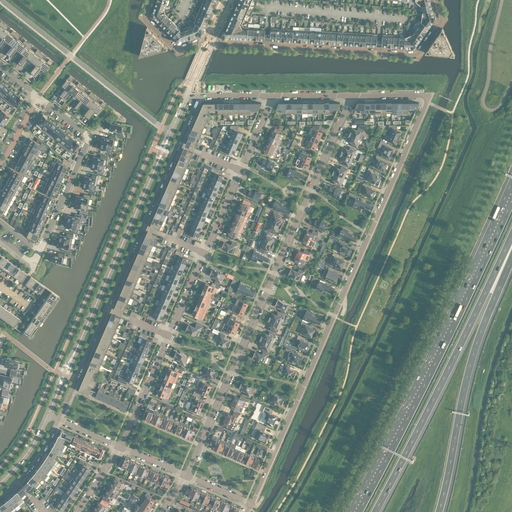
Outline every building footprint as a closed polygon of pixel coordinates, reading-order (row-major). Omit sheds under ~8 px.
[(193,24),(184,28),(189,39),(189,40),(194,38),(194,37),(198,35),(199,36),(201,37),(204,36),(205,33),(204,30),(205,27),(216,0),(198,0),(189,21),(194,23),(193,24)] [(247,39),(248,27),(248,22),(248,21),(250,16),(255,7),(255,5),(257,2),(257,0),(238,0),(237,5),(235,10),(232,15),(230,19),(225,32),(224,32),(222,34),(221,37),(223,39),(226,40),(228,38),(233,38),(242,39),(242,40),(247,40),(247,39)] [(164,10),(166,5),(156,2),(155,7),(164,10)] [(421,6),(422,12),(432,10),(430,4),(421,6)] [(152,13),(151,16),(156,15),(165,13),(164,10),(155,7),(153,13),(152,13)] [(432,10),(422,12),(421,17),(431,19),(436,20),(435,17),(434,17),(432,10)] [(165,15),(165,13),(156,15),(151,16),(153,18),(154,18),(158,22),(165,15)] [(169,18),(165,15),(158,22),(162,25),(169,18)] [(434,22),(436,20),(431,19),(421,17),(421,22),(429,28),(433,22),(434,22)] [(165,29),(173,22),(169,18),(162,25),(165,29)] [(165,29),(169,33),(176,26),(173,22),(165,29)] [(421,22),(418,26),(426,32),(429,28),(421,22)] [(176,26),(169,33),(173,36),(179,30),(180,29),(176,26)] [(415,30),(423,36),(426,32),(418,26),(415,30)] [(152,33),(150,31),(150,30),(147,27),(145,31),(146,32),(145,35),(145,34),(141,48),(140,51),(139,56),(143,55),(144,54),(146,54),(147,54),(160,50),(163,49),(164,49),(168,48),(165,45),(164,45),(162,43),(152,32),(152,33)] [(179,30),(173,36),(176,40),(176,41),(177,42),(177,43),(178,43),(179,43),(180,43),(181,43),(181,42),(182,42),(182,41),(189,39),(184,28),(182,29),(181,28),(180,29),(179,30)] [(439,32),(438,35),(437,34),(429,46),(428,49),(427,49),(424,53),(425,53),(429,53),(430,53),(432,53),(447,55),(447,54),(450,55),(455,56),(453,51),(452,51),(451,48),(445,35),(444,33),(444,32),(442,28),(439,32)] [(8,31),(0,40),(0,46),(4,41),(8,43),(16,33),(12,30),(10,33),(8,31)] [(415,30),(412,34),(420,40),(423,36),(415,30)] [(11,46),(5,53),(8,55),(20,41),(17,39),(20,36),(16,33),(8,43),(11,46)] [(420,40),(412,34),(408,36),(412,44),(415,49),(416,47),(416,46),(420,40)] [(408,36),(405,38),(404,48),(411,48),(412,49),(415,49),(412,44),(408,36)] [(20,41),(8,55),(11,57),(16,50),(20,53),(28,42),(24,40),(22,43),(20,41)] [(23,56),(17,63),(20,65),(32,50),(29,48),(32,45),(28,42),(20,53),(23,56)] [(32,50),(20,65),(23,67),(28,60),(32,63),(40,52),(37,49),(34,52),(32,50)] [(35,65),(29,72),(32,74),(44,60),(41,58),(44,55),(40,52),(32,63),(35,65)] [(44,60),(32,74),(35,77),(40,70),(44,72),(52,62),(49,59),(46,62),(44,60)] [(65,88),(59,95),(62,98),(73,83),(71,81),(73,78),(69,75),(61,86),(65,88)] [(73,83),(62,98),(65,100),(70,93),(73,95),(82,85),(78,82),(76,85),(73,83)] [(9,88),(7,86),(5,84),(0,90),(0,97),(1,98),(9,88)] [(77,98),(71,105),(74,107),(85,93),(83,91),(85,88),(82,85),(73,95),(77,98)] [(14,92),(9,88),(1,98),(5,102),(14,92)] [(18,95),(14,92),(5,102),(10,105),(18,95)] [(85,93),(74,107),(77,109),(82,102),(85,105),(94,94),(90,92),(88,94),(85,93)] [(89,107),(83,114),(86,117),(97,102),(95,100),(97,97),(94,94),(85,105),(89,107)] [(23,99),(18,95),(10,105),(15,109),(21,101),(23,99)] [(97,102),(86,117),(89,119),(94,112),(98,115),(106,104),(102,101),(100,104),(97,102)] [(217,110),(217,103),(204,103),(203,103),(203,104),(201,108),(199,114),(198,114),(197,118),(196,120),(194,123),(195,123),(194,125),(192,128),(192,129),(202,133),(209,117),(208,116),(209,115),(206,113),(208,110),(217,110)] [(250,103),(250,115),(251,115),(251,109),(258,109),(260,105),(261,103),(250,103)] [(281,113),(286,113),(286,103),(279,103),(277,107),(276,109),(281,109),(281,113)] [(329,103),(329,115),(329,109),(337,109),(338,105),(339,105),(340,103),(329,103)] [(355,109),(354,113),(364,113),(364,103),(358,103),(356,107),(355,109)] [(408,103),(408,114),(408,111),(415,111),(417,105),(418,103),(408,103)] [(8,118),(10,116),(1,110),(0,111),(0,115),(6,120),(7,120),(6,120),(8,118)] [(41,117),(35,125),(39,129),(47,118),(43,115),(41,117)] [(39,129),(44,132),(52,122),(47,118),(39,129)] [(56,125),(55,124),(52,122),(44,132),(48,136),(56,125)] [(115,134),(121,136),(122,133),(119,132),(121,126),(117,125),(117,124),(114,123),(113,124),(110,123),(109,123),(108,127),(109,127),(109,129),(112,130),(115,131),(115,134)] [(61,129),(56,125),(48,136),(53,139),(61,129)] [(234,130),(231,135),(240,139),(243,133),(242,133),(236,130),(238,125),(231,125),(230,128),(234,130)] [(311,127),(308,133),(320,138),(322,132),(317,130),(319,125),(313,125),(312,128),(311,127)] [(388,140),(396,143),(400,132),(395,130),(396,128),(396,125),(389,125),(389,128),(393,128),(391,132),(389,132),(388,135),(389,136),(388,140)] [(357,130),(352,128),(349,134),(361,139),(365,130),(358,127),(357,130)] [(65,133),(61,129),(53,139),(55,137),(59,141),(57,143),(65,133)] [(199,138),(202,133),(192,129),(192,130),(191,130),(190,134),(199,138)] [(270,135),(281,140),(283,135),(284,135),(271,129),(270,132),(271,133),(270,135)] [(57,143),(62,146),(70,136),(65,133),(57,143)] [(310,134),(308,139),(317,143),(320,138),(308,133),(310,134)] [(188,139),(197,143),(199,138),(190,134),(189,135),(188,139)] [(357,148),(361,139),(349,134),(347,140),(351,142),(350,145),(357,148)] [(100,143),(113,146),(115,137),(109,135),(108,138),(102,137),(101,139),(100,143)] [(240,139),(231,135),(229,140),(238,144),(240,139)] [(282,140),(281,140),(270,135),(268,140),(279,145),(281,140),(282,140)] [(74,140),(70,136),(62,146),(66,150),(74,140)] [(30,139),(27,144),(38,150),(41,145),(40,144),(42,142),(37,138),(35,142),(30,139)] [(188,139),(186,144),(189,146),(195,148),(197,143),(197,144),(197,143),(188,139)] [(317,143),(308,139),(305,145),(304,147),(309,150),(310,147),(315,149),(317,143)] [(79,143),(74,140),(66,150),(71,154),(77,146),(79,143)] [(236,149),(238,144),(229,140),(227,145),(236,149)] [(268,140),(266,146),(274,149),(277,150),(279,146),(279,145),(268,140)] [(382,154),(389,157),(393,149),(386,146),(388,143),(381,140),(378,147),(383,150),(382,154)] [(111,155),(113,146),(100,143),(98,147),(99,147),(99,149),(105,150),(105,154),(111,155)] [(27,144),(24,149),(35,155),(38,150),(27,144)] [(188,148),(189,146),(186,144),(185,146),(181,154),(191,158),(191,157),(193,153),(187,151),(188,148)] [(233,155),(236,149),(227,145),(224,151),(220,149),(219,153),(225,155),(226,152),(233,155)] [(277,150),(274,149),(266,146),(264,148),(263,148),(262,151),(274,156),(275,156),(274,155),(276,151),(277,151),(277,150)] [(352,159),(356,149),(349,146),(348,150),(343,147),(341,153),(352,159)] [(33,159),(35,155),(24,149),(22,154),(33,159)] [(300,152),(298,158),(309,163),(311,157),(307,155),(308,152),(302,150),(301,153),(300,152)] [(348,168),(352,159),(341,153),(338,159),(343,162),(342,165),(348,168)] [(22,154),(19,158),(28,163),(31,158),(33,160),(33,159),(22,154)] [(180,157),(179,159),(189,163),(191,158),(181,154),(180,157)] [(102,165),(103,159),(106,160),(107,156),(100,155),(99,158),(93,156),(92,158),(91,162),(102,165)] [(381,169),(384,170),(385,168),(386,169),(387,165),(386,165),(387,163),(382,160),(383,158),(377,155),(375,158),(377,159),(376,160),(375,159),(373,164),(374,164),(374,166),(376,167),(376,168),(380,169),(381,169)] [(275,163),(269,161),(264,159),(264,160),(259,157),(257,161),(262,163),(261,165),(266,167),(266,169),(271,171),(275,163)] [(28,163),(19,158),(17,163),(28,169),(26,168),(28,163)] [(309,163),(298,158),(295,164),(296,164),(295,167),(300,169),(302,166),(306,168),(309,163)] [(53,167),(64,172),(67,167),(61,164),(63,162),(57,159),(56,162),(58,163),(55,168),(53,167)] [(177,163),(178,163),(177,164),(186,168),(189,163),(179,159),(177,163)] [(104,165),(102,165),(91,162),(90,166),(91,166),(90,168),(97,170),(96,173),(102,175),(104,165)] [(25,174),(28,169),(17,163),(14,168),(23,173),(25,174)] [(175,168),(175,169),(184,173),(186,168),(177,164),(175,168)] [(340,169),(335,167),(332,173),(344,178),(348,169),(341,166),(340,169)] [(64,172),(53,167),(51,172),(62,177),(64,172)] [(215,173),(212,178),(221,182),(224,176),(223,176),(217,173),(218,170),(212,167),(211,171),(215,173)] [(298,177),(303,179),(304,176),(299,174),(300,173),(295,171),(295,170),(289,168),(286,176),(291,179),(292,177),(297,179),(298,177)] [(377,184),(378,184),(380,180),(379,180),(380,176),(375,174),(377,171),(369,168),(365,176),(368,178),(368,180),(373,182),(372,183),(377,184)] [(173,173),(172,175),(182,179),(184,173),(175,169),(175,170),(174,169),(173,173)] [(13,170),(10,175),(21,181),(24,176),(22,175),(13,170)] [(51,172),(49,177),(60,182),(62,177),(51,172)] [(340,187),(344,178),(332,173),(330,179),(335,181),(333,184),(340,187)] [(83,178),(82,182),(96,185),(98,176),(92,174),(91,177),(84,176),(84,178),(83,178)] [(10,175),(8,180),(19,186),(21,181),(10,175)] [(171,178),(170,180),(180,184),(182,179),(172,175),(170,178),(171,178)] [(47,182),(58,187),(60,182),(49,177),(47,182)] [(221,182),(212,178),(210,183),(219,187),(221,182)] [(8,180),(5,185),(16,190),(19,186),(8,180)] [(168,184),(168,185),(177,189),(180,184),(170,180),(168,184)] [(56,192),(58,187),(47,182),(44,187),(56,192)] [(94,194),(96,185),(82,182),(81,186),(82,186),(82,188),(88,189),(87,193),(94,194)] [(368,196),(372,198),(372,197),(373,197),(375,194),(374,194),(375,190),(370,188),(371,185),(363,182),(362,185),(361,188),(361,189),(361,190),(362,191),(362,192),(362,193),(365,195),(368,197),(368,196)] [(210,183),(208,188),(217,192),(219,187),(210,183)] [(5,185),(3,189),(14,195),(16,190),(5,185)] [(175,194),(177,189),(168,185),(167,187),(167,186),(165,190),(166,190),(165,190),(175,194)] [(330,187),(325,185),(324,188),(329,190),(328,192),(333,195),(332,197),(338,199),(341,191),(336,188),(336,189),(331,187),(330,187)] [(54,197),(55,194),(56,192),(44,187),(42,192),(54,197)] [(215,196),(217,192),(208,188),(206,193),(215,197),(215,196)] [(3,189),(0,193),(0,194),(11,200),(14,195),(3,189)] [(163,196),(173,200),(175,194),(165,190),(165,192),(163,195),(163,196)] [(249,192),(245,190),(243,193),(248,195),(248,196),(253,198),(253,199),(258,201),(262,193),(256,190),(255,192),(250,190),(249,192)] [(204,198),(213,202),(215,197),(206,193),(204,198)] [(0,194),(0,200),(8,205),(11,200),(0,194)] [(41,194),(39,200),(50,205),(53,199),(41,194)] [(75,197),(74,201),(88,205),(90,195),(83,194),(83,197),(76,196),(76,197),(75,197)] [(170,205),(173,200),(163,196),(163,197),(162,197),(161,201),(170,205)] [(364,207),(369,209),(370,206),(365,204),(365,203),(360,201),(361,200),(355,198),(353,197),(349,205),(352,206),(357,209),(358,207),(363,209),(364,207)] [(212,202),(213,202),(204,198),(202,203),(210,207),(212,202)] [(0,206),(6,209),(8,205),(0,200),(0,206)] [(50,205),(39,200),(37,204),(48,209),(50,205)] [(283,212),(288,214),(289,211),(284,209),(285,207),(280,205),(281,202),(275,200),(272,208),(277,211),(278,210),(282,212),(283,212)] [(79,212),(85,214),(88,205),(74,201),(73,205),(74,206),(73,208),(80,209),(79,212)] [(159,206),(168,210),(170,205),(161,201),(160,202),(159,206)] [(238,207),(250,212),(252,207),(253,207),(252,207),(240,201),(238,207)] [(209,211),(208,211),(210,207),(202,203),(199,208),(208,212),(209,211)] [(46,214),(48,209),(37,204),(35,209),(46,214)] [(166,215),(168,210),(159,206),(158,208),(158,207),(156,211),(166,215)] [(247,217),(250,212),(238,207),(236,210),(237,210),(236,213),(247,218),(248,218),(247,217)] [(206,217),(208,212),(199,208),(197,213),(206,217)] [(35,209),(33,214),(44,219),(46,214),(35,209)] [(154,217),(164,221),(166,215),(156,211),(156,213),(154,216),(154,217)] [(269,221),(281,226),(283,220),(279,218),(280,215),(273,212),(269,221)] [(65,221),(79,224),(81,215),(75,213),(74,217),(67,215),(67,217),(66,217),(65,221)] [(206,217),(197,213),(195,218),(204,222),(206,217)] [(236,213),(234,218),(243,222),(245,223),(246,223),(245,223),(247,218),(236,213)] [(42,224),(44,219),(33,214),(30,219),(42,224)] [(161,226),(164,221),(154,217),(153,218),(152,222),(161,226)] [(202,227),(204,222),(195,218),(193,223),(202,227)] [(241,227),(243,222),(234,218),(232,223),(241,227)] [(40,229),(42,224),(30,219),(28,224),(40,229)] [(315,222),(310,220),(309,223),(314,225),(313,226),(318,228),(318,229),(324,231),(327,223),(322,220),(321,222),(316,220),(315,222)] [(77,233),(79,224),(65,221),(64,225),(65,225),(65,227),(71,229),(70,232),(77,233)] [(278,232),(281,226),(269,221),(265,230),(272,233),(273,230),(278,232)] [(152,222),(150,227),(153,228),(159,230),(161,226),(152,222)] [(200,231),(202,227),(193,223),(191,228),(200,232),(200,231)] [(238,232),(241,227),(232,223),(231,225),(230,225),(228,228),(240,233),(241,233),(238,232)] [(37,234),(40,229),(28,224),(26,229),(37,234)] [(152,231),(153,228),(150,227),(149,229),(146,236),(155,240),(157,235),(151,233),(152,231)] [(197,237),(200,232),(191,228),(188,233),(184,232),(183,235),(189,238),(190,234),(197,237)] [(239,238),(238,238),(240,233),(228,228),(226,233),(239,239),(239,238)] [(349,239),(354,242),(356,238),(351,236),(352,234),(347,232),(348,230),(342,228),(339,236),(344,238),(349,240),(349,239)] [(35,239),(37,234),(26,229),(24,234),(29,237),(28,238),(31,241),(32,238),(35,239)] [(304,236),(316,241),(318,235),(317,235),(318,232),(313,230),(312,233),(307,230),(304,236)] [(272,234),(265,231),(261,240),(272,245),(275,239),(270,237),(272,234)] [(57,240),(71,244),(73,235),(66,233),(66,236),(59,235),(59,237),(58,236),(57,240)] [(144,240),(143,241),(153,246),(155,240),(146,236),(145,236),(144,240)] [(313,247),(316,241),(304,236),(302,242),(307,244),(305,247),(311,249),(312,246),(313,247)] [(337,251),(347,255),(348,252),(349,253),(351,249),(350,248),(350,247),(342,244),(343,241),(339,239),(337,245),(339,246),(337,251)] [(68,253),(71,244),(57,240),(56,245),(57,245),(56,247),(63,248),(62,251),(68,253)] [(270,251),(272,245),(261,240),(257,249),(264,252),(265,249),(270,251)] [(141,245),(142,245),(141,247),(150,251),(153,246),(143,241),(143,242),(141,245)] [(221,248),(234,254),(238,244),(232,242),(230,245),(224,242),(223,242),(221,248)] [(139,251),(139,252),(148,256),(150,251),(141,247),(139,250),(139,251)] [(253,251),(250,259),(255,261),(256,259),(261,262),(262,259),(267,262),(268,258),(263,256),(264,256),(265,254),(254,249),(253,251)] [(296,255),(307,260),(310,255),(308,254),(310,252),(304,249),(303,252),(298,250),(296,255)] [(179,255),(176,261),(185,265),(188,259),(187,259),(181,256),(182,252),(176,250),(175,253),(179,255)] [(137,256),(136,257),(146,261),(148,256),(139,252),(138,252),(137,256)] [(330,259),(332,261),(331,264),(341,268),(343,265),(344,265),(345,263),(344,262),(344,261),(338,258),(340,255),(333,252),(330,259)] [(49,260),(62,264),(64,254),(58,253),(57,256),(54,255),(50,254),(50,257),(49,257),(48,260),(49,260)] [(307,261),(307,260),(296,255),(293,261),(298,263),(297,266),(302,268),(303,265),(305,260),(307,261)] [(135,261),(134,262),(144,267),(146,261),(136,257),(135,261)] [(10,262),(6,259),(1,267),(5,270),(10,262)] [(185,265),(176,261),(174,266),(183,270),(185,265)] [(9,273),(14,265),(10,262),(5,270),(9,273)] [(132,266),(132,268),(141,272),(144,267),(134,262),(134,263),(132,266)] [(337,277),(339,274),(333,272),(334,269),(319,262),(317,266),(325,270),(323,273),(326,274),(326,275),(327,275),(325,278),(335,282),(336,282),(337,281),(337,280),(337,279),(336,279),(337,277)] [(18,268),(14,265),(9,273),(13,276),(18,268)] [(174,266),(172,271),(181,275),(183,270),(174,266)] [(17,279),(23,271),(18,268),(13,276),(17,279)] [(139,277),(141,272),(132,268),(131,269),(129,273),(130,273),(139,277)] [(212,269),(209,275),(216,278),(215,281),(221,284),(225,275),(212,269)] [(290,269),(288,275),(292,277),(291,278),(296,280),(297,279),(301,281),(305,271),(299,269),(297,272),(291,269),(290,269)] [(27,274),(23,271),(17,279),(21,282),(27,274)] [(172,271),(170,276),(179,280),(179,279),(181,275),(172,271)] [(139,277),(130,273),(129,274),(127,278),(137,282),(139,277)] [(31,277),(30,276),(25,284),(29,287),(35,279),(31,277)] [(177,284),(179,280),(170,276),(168,281),(177,284)] [(134,288),(137,282),(127,278),(127,280),(126,280),(125,283),(134,288)] [(29,287),(33,290),(39,282),(35,279),(29,287)] [(176,285),(177,285),(177,284),(168,281),(166,286),(174,289),(176,285)] [(327,291),(328,289),(333,292),(334,288),(329,286),(324,284),(325,283),(319,281),(316,289),(321,291),(322,289),(327,291)] [(38,293),(43,285),(39,282),(33,290),(38,293)] [(123,289),(132,293),(134,288),(125,283),(124,285),(123,288),(123,289)] [(218,289),(220,285),(214,283),(212,286),(206,283),(203,288),(214,293),(217,288),(218,289)] [(245,285),(240,283),(236,291),(241,293),(242,293),(247,295),(252,297),(253,294),(248,291),(249,289),(244,287),(245,285)] [(172,294),(174,289),(166,286),(164,291),(172,294),(173,294),(172,294)] [(214,293),(203,288),(201,294),(212,298),(210,297),(212,292),(214,293)] [(130,298),(132,293),(123,289),(122,290),(120,294),(121,294),(120,294),(130,298)] [(51,291),(48,295),(56,301),(59,297),(51,291)] [(170,299),(172,294),(164,291),(161,295),(170,299)] [(128,303),(130,298),(120,294),(120,295),(118,299),(128,303)] [(199,299),(210,304),(212,298),(201,294),(199,299)] [(53,305),(56,301),(48,295),(45,300),(53,305)] [(170,300),(170,299),(161,295),(159,300),(168,304),(170,300)] [(237,298),(234,304),(245,309),(248,303),(243,301),(244,299),(239,296),(238,299),(237,298)] [(116,304),(125,309),(128,303),(118,299),(118,301),(117,301),(116,304)] [(207,309),(210,304),(199,299),(197,304),(207,309)] [(50,309),(53,305),(45,300),(42,304),(50,309)] [(166,309),(168,304),(159,300),(157,305),(166,309)] [(277,300),(275,305),(275,306),(281,309),(280,312),(286,314),(290,305),(277,300)] [(50,309),(42,304),(39,308),(47,313),(50,309)] [(116,304),(114,309),(118,311),(123,313),(125,309),(116,304)] [(194,309),(205,314),(207,309),(197,304),(194,309)] [(245,309),(234,304),(232,310),(233,310),(232,313),(237,315),(238,313),(243,315),(245,309)] [(157,305),(155,310),(164,314),(166,309),(157,305)] [(39,308),(36,312),(44,317),(47,313),(39,308)] [(117,313),(118,311),(114,309),(113,311),(110,319),(119,323),(119,322),(121,318),(115,316),(117,313)] [(203,319),(205,314),(194,309),(192,315),(192,314),(192,315),(199,318),(197,321),(203,324),(205,320),(203,319)] [(7,310),(1,318),(5,321),(11,313),(7,310)] [(161,320),(164,314),(155,310),(152,316),(148,314),(147,318),(153,320),(154,317),(161,320)] [(313,322),(318,324),(320,321),(315,319),(316,317),(311,315),(312,313),(306,310),(303,319),(308,321),(313,323),(313,322)] [(44,317),(36,312),(34,316),(41,321),(44,317)] [(276,315),(271,313),(269,319),(280,324),(284,315),(277,312),(276,315)] [(5,321),(10,324),(15,316),(11,313),(5,321)] [(229,318),(228,317),(226,323),(237,328),(239,322),(235,320),(236,318),(230,315),(229,318)] [(15,316),(10,324),(14,327),(19,319),(15,316)] [(34,316),(31,320),(38,326),(41,321),(34,316)] [(117,328),(119,323),(110,319),(109,319),(108,323),(107,324),(117,328)] [(276,333),(280,324),(269,319),(266,325),(271,327),(269,330),(276,333)] [(38,326),(31,320),(28,324),(36,330),(38,326)] [(302,333),(311,337),(314,329),(308,326),(309,324),(302,321),(301,324),(305,326),(302,333)] [(188,325),(187,325),(185,330),(185,331),(189,332),(188,334),(194,336),(194,335),(198,336),(203,325),(197,322),(194,327),(188,324),(188,325)] [(235,334),(237,328),(226,323),(225,323),(221,331),(228,334),(230,332),(235,334)] [(28,324),(25,328),(33,334),(36,330),(28,324)] [(105,329),(114,333),(117,328),(107,324),(105,328),(106,328),(105,329)] [(22,332),(30,338),(33,334),(25,328),(22,332)] [(112,339),(114,333),(105,329),(105,330),(105,329),(103,333),(103,335),(112,339)] [(268,334),(263,332),(260,338),(272,343),(276,334),(269,331),(268,334)] [(143,338),(140,343),(149,347),(152,341),(151,341),(145,338),(146,335),(140,332),(139,336),(143,338)] [(228,347),(231,341),(224,338),(225,335),(219,332),(215,342),(219,343),(218,344),(224,347),(224,346),(228,347)] [(100,340),(110,344),(112,339),(103,335),(102,335),(101,338),(100,340)] [(294,345),(297,347),(305,351),(308,344),(303,341),(304,338),(298,335),(294,345)] [(268,352),(272,343),(260,338),(258,344),(262,346),(261,349),(268,352)] [(99,344),(98,345),(108,349),(110,344),(100,340),(99,344)] [(149,348),(149,347),(140,343),(138,348),(147,352),(149,348)] [(96,349),(96,350),(105,354),(108,349),(98,345),(96,349)] [(145,357),(147,352),(138,348),(136,353),(145,357)] [(289,360),(299,365),(303,357),(297,354),(298,351),(291,348),(288,356),(290,357),(289,360)] [(103,360),(105,354),(96,350),(95,352),(93,355),(94,355),(94,356),(103,360)] [(255,352),(254,352),(252,357),(252,358),(265,363),(269,354),(263,351),(261,354),(255,351),(255,352)] [(176,352),(173,357),(173,358),(180,361),(179,364),(185,366),(189,357),(185,356),(186,354),(180,352),(180,353),(176,352)] [(136,353),(134,358),(143,362),(145,357),(136,353)] [(101,365),(103,360),(94,356),(93,357),(91,360),(91,361),(101,365)] [(141,367),(143,362),(134,358),(132,363),(141,367)] [(5,360),(4,366),(18,369),(19,363),(12,362),(13,360),(8,359),(8,361),(5,360)] [(89,366),(98,370),(101,365),(91,361),(91,362),(90,362),(89,366)] [(140,367),(141,368),(141,367),(132,363),(130,368),(138,372),(140,367)] [(286,368),(283,373),(293,378),(293,377),(296,372),(289,369),(291,366),(285,363),(283,366),(286,368)] [(94,380),(98,370),(89,366),(88,367),(87,371),(86,373),(84,376),(85,376),(83,381),(82,380),(81,384),(79,390),(94,396),(96,391),(93,390),(97,382),(94,380)] [(207,378),(208,375),(215,378),(217,372),(205,366),(201,375),(207,378)] [(130,368),(128,373),(136,377),(137,377),(136,377),(138,372),(130,368)] [(169,368),(166,373),(177,378),(180,373),(181,374),(183,370),(177,368),(175,371),(169,368)] [(133,383),(134,383),(136,377),(128,373),(125,372),(122,378),(121,377),(120,379),(119,381),(125,384),(127,380),(134,383),(133,383)] [(175,383),(177,378),(166,373),(164,378),(175,383)] [(13,377),(0,374),(0,380),(11,383),(13,377)] [(200,381),(198,386),(209,391),(211,386),(205,383),(206,380),(200,377),(198,380),(200,381)] [(175,383),(164,378),(162,384),(173,388),(171,387),(173,382),(175,383)] [(0,380),(0,386),(9,389),(10,383),(11,383),(0,380)] [(241,383),(239,388),(239,389),(245,391),(244,394),(250,397),(254,388),(241,382),(241,383)] [(171,394),(173,388),(162,384),(160,389),(171,394)] [(100,386),(95,397),(100,399),(105,389),(100,386)] [(207,396),(209,391),(198,386),(196,391),(194,391),(192,394),(199,396),(200,394),(207,397),(207,396)] [(110,391),(105,389),(100,399),(105,402),(110,391)] [(170,400),(168,399),(171,394),(160,389),(157,394),(164,397),(163,400),(169,403),(170,400)] [(105,402),(110,404),(114,395),(115,392),(110,390),(110,391),(105,402)] [(282,405),(284,399),(280,397),(281,396),(276,394),(275,395),(271,393),(267,402),(273,405),(275,402),(281,405),(282,405)] [(191,403),(202,408),(204,403),(204,402),(197,399),(199,396),(192,394),(191,397),(195,399),(193,404),(191,403)] [(110,404),(115,406),(119,397),(114,395),(110,404)] [(235,396),(232,402),(243,407),(246,401),(248,402),(250,399),(241,396),(239,398),(235,396)] [(115,406),(120,408),(124,399),(119,397),(115,406)] [(131,402),(129,401),(124,399),(120,408),(123,409),(127,411),(131,402)] [(230,407),(234,410),(233,412),(239,414),(240,412),(241,412),(243,407),(232,402),(230,407)] [(202,408),(191,403),(189,408),(187,407),(185,411),(191,413),(193,410),(199,413),(200,413),(199,413),(202,408)] [(273,410),(265,406),(262,412),(266,414),(264,418),(266,419),(265,423),(272,426),(274,422),(275,420),(277,416),(271,414),(273,410)] [(150,421),(155,411),(146,407),(143,415),(146,417),(145,419),(150,421)] [(150,421),(155,423),(160,413),(155,411),(150,421)] [(238,417),(239,414),(233,412),(232,415),(227,412),(225,418),(236,423),(235,422),(237,417),(238,417)] [(160,413),(155,423),(160,425),(165,415),(160,413)] [(160,425),(165,428),(170,417),(165,415),(160,425)] [(170,417),(165,428),(170,430),(174,419),(170,417)] [(233,428),(234,429),(236,423),(225,418),(222,424),(227,426),(226,429),(231,431),(233,428)] [(170,430),(175,432),(179,421),(174,419),(170,430)] [(179,421),(175,432),(180,434),(183,426),(179,424),(180,421),(179,421)] [(256,438),(265,442),(269,434),(263,432),(266,426),(257,423),(255,428),(257,429),(254,437),(255,438),(256,438)] [(180,434),(185,436),(188,428),(183,426),(180,434)] [(188,428),(185,436),(190,438),(191,436),(194,438),(197,432),(188,428)] [(61,430),(58,435),(70,440),(72,435),(61,430)] [(56,441),(55,440),(55,441),(66,446),(61,443),(64,438),(70,440),(58,435),(58,436),(57,436),(58,436),(56,441)] [(74,448),(75,448),(79,438),(74,436),(70,443),(75,445),(74,448)] [(84,440),(79,438),(75,448),(80,450),(84,440)] [(212,446),(211,448),(216,450),(220,442),(212,438),(209,444),(212,446)] [(89,442),(84,440),(80,450),(85,452),(89,442)] [(53,445),(52,445),(63,451),(66,446),(55,441),(53,445)] [(94,444),(89,442),(85,452),(89,454),(94,444)] [(225,444),(220,442),(216,450),(221,452),(225,444)] [(99,446),(98,446),(94,444),(89,454),(94,456),(99,446)] [(226,454),(230,446),(225,444),(221,452),(226,454)] [(50,450),(59,455),(61,450),(63,452),(63,451),(52,445),(53,446),(50,450)] [(105,449),(99,446),(94,456),(95,457),(95,456),(100,458),(101,458),(101,457),(103,458),(106,454),(103,453),(104,449),(105,449)] [(235,448),(230,446),(226,454),(231,456),(235,448)] [(235,448),(231,456),(236,459),(240,450),(235,448)] [(56,460),(59,455),(50,450),(48,455),(47,454),(56,460)] [(236,459),(241,461),(245,452),(240,450),(236,459)] [(245,452),(241,461),(246,463),(251,452),(250,452),(249,454),(245,452)] [(246,463),(251,465),(255,454),(251,452),(246,463)] [(44,459),(52,465),(56,460),(47,454),(47,455),(45,459),(44,459)] [(264,458),(255,454),(251,465),(256,467),(257,465),(260,466),(264,458)] [(126,469),(130,460),(125,458),(124,460),(122,459),(118,465),(126,469)] [(49,469),(52,465),(44,459),(44,460),(41,464),(41,463),(49,469)] [(79,469),(86,474),(90,469),(84,465),(85,462),(80,459),(78,462),(82,464),(79,469)] [(135,463),(130,460),(126,469),(131,471),(135,463)] [(38,468),(46,474),(49,469),(41,463),(41,464),(38,468)] [(135,463),(131,471),(136,473),(140,465),(135,463)] [(136,473),(141,475),(145,467),(140,465),(136,473)] [(146,477),(145,479),(145,480),(150,469),(145,467),(141,475),(146,477)] [(48,475),(46,474),(38,468),(35,472),(34,472),(42,478),(44,480),(48,475)] [(83,478),(86,474),(79,469),(76,473),(83,478)] [(145,480),(150,482),(155,471),(150,469),(145,480)] [(156,482),(155,484),(160,473),(155,471),(150,482),(151,480),(156,482)] [(31,476),(40,484),(41,484),(39,482),(42,478),(34,472),(35,472),(31,476)] [(83,480),(83,478),(76,473),(73,478),(80,483),(81,482),(83,480)] [(155,484),(160,486),(165,475),(160,473),(155,484)] [(172,482),(169,480),(170,478),(165,475),(160,486),(161,484),(169,487),(172,482)] [(37,488),(40,484),(31,476),(31,477),(28,480),(27,480),(37,488)] [(113,480),(112,482),(120,488),(122,490),(125,485),(126,484),(124,483),(114,477),(113,480)] [(77,487),(80,483),(73,478),(70,482),(77,487)] [(36,489),(37,488),(27,480),(28,481),(24,485),(28,488),(30,492),(35,487),(36,489)] [(75,491),(75,492),(77,489),(76,489),(77,487),(70,482),(67,487),(74,492),(75,491)] [(112,482),(109,487),(117,493),(120,488),(112,482)] [(24,493),(24,492),(26,491),(28,488),(24,485),(22,487),(16,493),(15,492),(24,501),(22,499),(27,495),(24,493)] [(71,496),(74,492),(67,487),(64,491),(71,496)] [(109,487),(106,492),(114,497),(117,493),(109,487)] [(184,494),(192,498),(196,489),(191,487),(190,489),(188,488),(184,494)] [(201,491),(196,489),(192,498),(197,500),(201,491)] [(71,496),(64,491),(61,496),(68,501),(71,496)] [(202,502),(206,494),(201,491),(197,500),(202,502)] [(19,505),(24,501),(15,492),(15,493),(12,496),(11,496),(19,505)] [(111,502),(114,497),(106,492),(104,494),(103,494),(101,496),(111,503),(111,502)] [(142,500),(151,506),(154,501),(150,498),(151,496),(146,493),(145,495),(142,500)] [(211,496),(206,494),(202,502),(207,504),(206,506),(211,496)] [(8,500),(7,499),(14,507),(18,504),(19,505),(11,496),(8,500)] [(67,502),(68,501),(61,496),(58,500),(65,505),(66,505),(68,502),(67,502)] [(211,508),(216,498),(211,496),(206,506),(211,508)] [(221,500),(216,498),(211,508),(212,508),(213,506),(217,508),(216,510),(216,511),(221,500)] [(10,511),(9,510),(14,507),(7,499),(7,500),(3,503),(10,511)] [(54,505),(51,502),(49,504),(54,509),(56,506),(62,510),(65,505),(58,500),(54,505)] [(137,504),(147,511),(151,506),(142,500),(139,505),(137,504)] [(219,511),(221,511),(226,502),(221,500),(216,511),(219,511)] [(97,504),(96,506),(104,511),(106,511),(109,509),(110,508),(109,508),(98,501),(96,504),(97,504)] [(221,511),(222,511),(225,511),(227,511),(231,504),(226,502),(221,511)] [(0,507),(3,511),(10,511),(3,503),(0,505),(0,507)]
